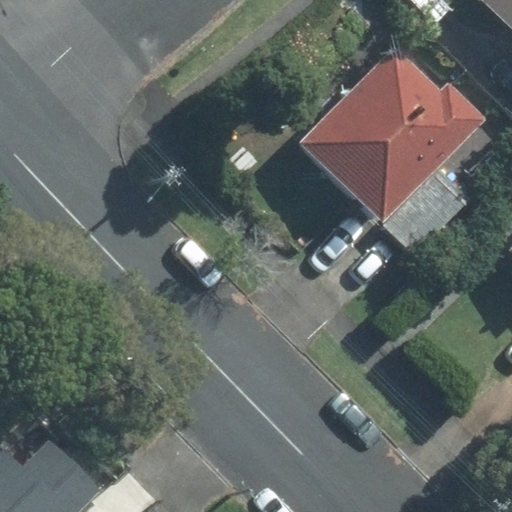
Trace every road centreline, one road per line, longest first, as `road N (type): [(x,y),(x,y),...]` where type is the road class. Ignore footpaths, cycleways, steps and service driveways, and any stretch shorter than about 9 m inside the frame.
road 1 (tertiary): [(359,511),(0,141)]
road 2 (residential): [(0,121),(126,0)]
